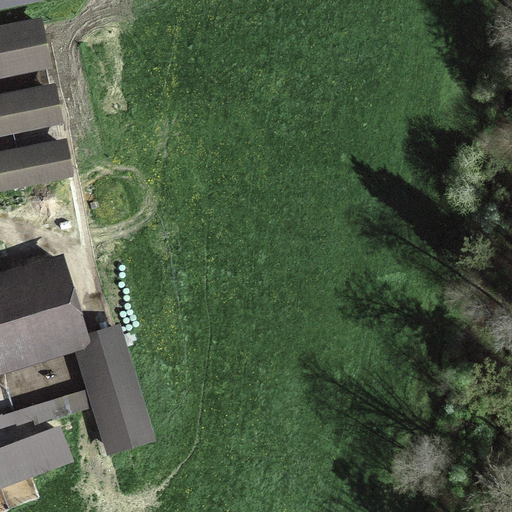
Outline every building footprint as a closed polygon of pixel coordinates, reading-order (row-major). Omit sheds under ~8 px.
[(0,0),(0,11),(56,0),(0,0)] [(42,20),(0,27),(0,81),(52,71),(42,20)] [(55,86),(0,97),(0,137),(63,125),(55,86)] [(66,141),(0,153),(0,193),(73,179),(66,141)] [(100,208),(98,201),(90,203),(92,210),(100,208)] [(0,378),(76,355),(92,351),(87,336),(63,257),(0,275),(0,378)] [(156,444),(120,326),(87,336),(92,351),(76,355),(87,391),(12,413),(17,428),(34,422),(35,427),(93,409),(108,458),(156,444)] [(15,401),(11,390),(0,394),(0,401),(1,405),(15,401)] [(0,490),(73,463),(60,428),(0,450),(0,490)]
